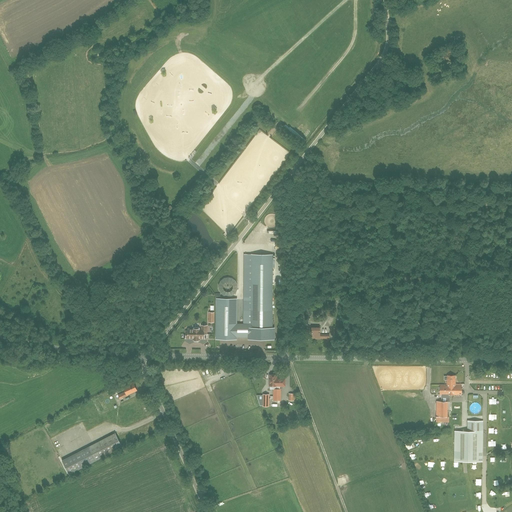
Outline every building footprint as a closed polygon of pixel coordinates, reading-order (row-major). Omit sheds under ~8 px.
[(268,336),(269,338),(274,338),(274,328),(272,328),(272,255),(244,254),(244,324),(236,324),(236,300),(217,299),(216,339),(236,339),(236,337),(248,337),(248,338),(253,338),(255,336),(256,336),(257,337),(258,338),(260,338),(261,338),(263,338),(264,338),(265,337),(267,336),(268,336)] [(220,293),(235,296),(239,280),(223,277),(220,293)] [(361,296),(355,298),(359,318),(365,317),(361,296)] [(202,326),(202,329),(199,329),(199,328),(194,327),(193,329),(188,329),(188,331),(186,331),(186,338),(193,338),(193,340),(199,340),(199,338),(204,338),(204,334),(207,334),(207,326),(202,326)] [(329,339),(329,335),(320,335),(320,328),(312,328),(312,338),(319,338),(319,339),(329,339)] [(276,386),(276,382),(278,382),(278,378),(276,378),(276,375),(269,375),(269,386),(274,386),(274,389),(273,389),(273,400),(280,400),(281,389),(278,389),(278,386),(276,386)] [(447,380),(447,385),(450,385),(450,394),(462,395),(462,385),(455,385),(455,376),(447,375),(447,376),(444,376),(444,380),(447,380)] [(127,395),(137,390),(133,382),(123,387),(125,392),(118,395),(120,399),(127,396),(127,395)] [(111,394),(121,389),(119,385),(109,390),(111,394)] [(447,385),(440,385),(440,394),(441,394),(441,398),(450,399),(450,394),(450,385),(447,385)] [(483,415),(483,394),(473,394),(473,415),(483,415)] [(488,395),(487,444),(502,445),(503,395),(488,395)] [(449,417),(448,417),(448,401),(436,401),(436,422),(449,422),(449,417)] [(483,421),(468,421),(467,431),(455,431),(454,462),(482,462),(483,421)] [(116,433),(89,447),(62,461),(69,474),(123,446),(116,433)]
